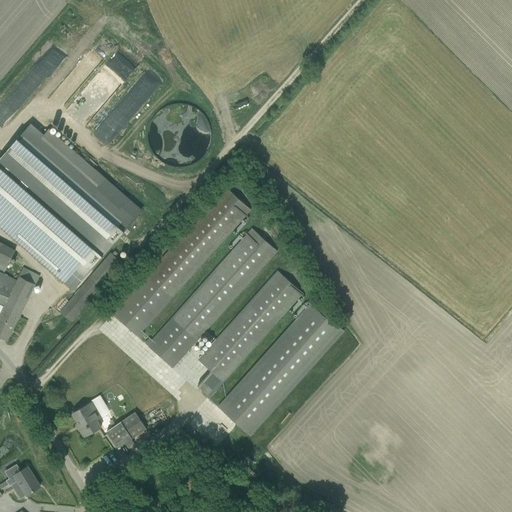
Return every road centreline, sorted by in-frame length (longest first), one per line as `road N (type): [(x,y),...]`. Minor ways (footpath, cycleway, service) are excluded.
road 1 (track): [(362,0),(168,215)]
road 2 (unclassified): [(96,511),(0,348)]
